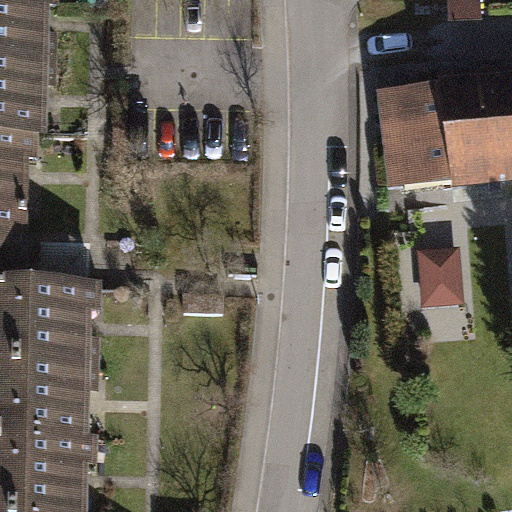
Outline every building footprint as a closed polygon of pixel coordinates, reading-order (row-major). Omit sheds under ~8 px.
[(0,0),(0,70),(59,72),(60,0),(0,0)] [(58,148),(59,72),(0,70),(0,146),(37,148),(58,148)] [(511,203),(511,85),(379,102),(393,218),(511,203)] [(0,223),(35,224),(37,148),(0,146),(0,223)] [(0,300),(34,301),(35,224),(0,223),(0,300)] [(431,314),(472,312),(469,257),(428,260),(431,314)] [(0,377),(104,379),(105,303),(34,301),(0,300),(0,377)] [(0,453),(102,456),(104,379),(0,377),(0,453)] [(0,511),(101,511),(102,456),(0,453),(0,511)]
